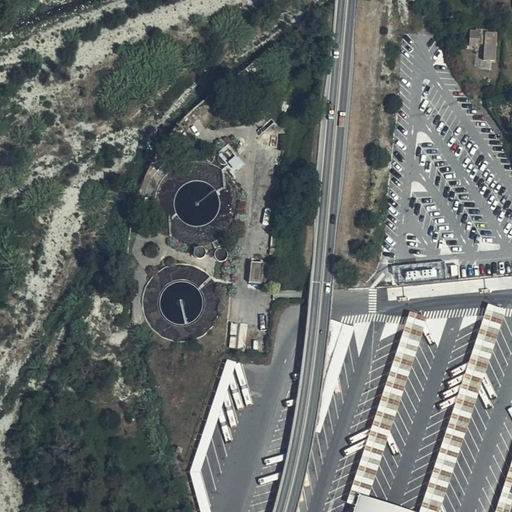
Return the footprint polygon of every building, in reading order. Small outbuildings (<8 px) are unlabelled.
[(484,31),(485,59),(498,59),(497,31),(484,31)] [(189,151),(196,142),(189,136),(181,146),(189,151)] [(246,163),(232,146),(222,154),(223,155),(222,158),(222,161),(224,163),(226,164),(228,164),(234,173),(246,163)] [(196,156),(188,157),(177,175),(173,179),(172,181),(171,185),(168,191),(164,202),(161,215),(160,221),(165,228),(172,235),(183,241),(193,243),(203,243),(213,240),(221,236),(229,230),(235,222),(240,211),(241,202),(240,189),(236,179),(230,170),(224,165),(216,160),(206,157),(196,156)] [(177,175),(188,157),(186,157),(176,162),(168,167),(162,175),(156,185),(154,197),(155,208),(158,218),(160,221),(161,215),(164,202),(168,191),(171,185),(172,181),(173,179),(177,175)] [(201,263),(203,261),(204,257),(204,254),(202,252),(199,250),(196,251),(194,251),(192,253),(191,255),(191,258),(192,261),(195,263),(198,264),(201,263)] [(214,268),(216,271),(220,271),(223,270),(225,267),(227,264),(225,260),(223,258),(218,258),(215,259),(213,263),(213,266),(214,268)] [(152,313),(159,337),(166,341),(177,343),(188,342),(197,339),(204,334),(209,329),(213,321),(216,313),(217,306),(217,297),(214,288),(209,280),(203,275),(197,270),(189,268),(181,266),(172,266),(162,270),(153,275),(146,283),(147,292),(149,303),(152,313)] [(220,271),(216,271),(214,286),(217,288),(226,289),(228,272),(220,271)] [(273,290),(275,272),(263,271),(261,289),(273,290)] [(153,334),(159,337),(152,313),(149,303),(147,292),(146,283),(143,291),(140,301),(140,308),(141,316),(144,322),(148,329),(153,334)] [(191,473),(201,511),(211,511),(201,471),(191,473)] [(397,511),(355,499),(351,511),(397,511)]
